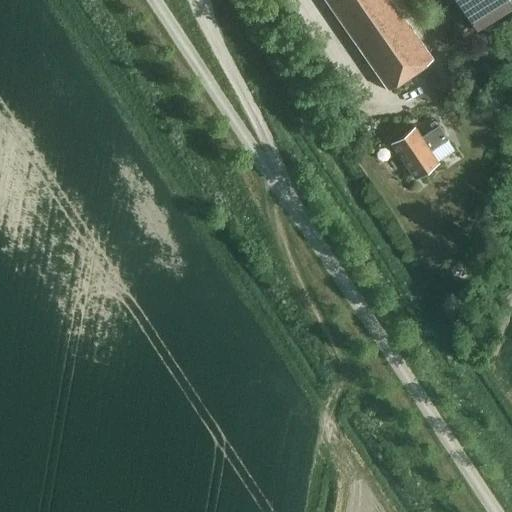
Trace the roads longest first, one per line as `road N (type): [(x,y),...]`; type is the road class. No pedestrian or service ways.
road 1 (unclassified): [(496,511),(279,180)]
road 2 (unclassified): [(279,180),(157,0)]
road 3 (residential): [(203,0),(204,16),(277,153),(279,180)]
